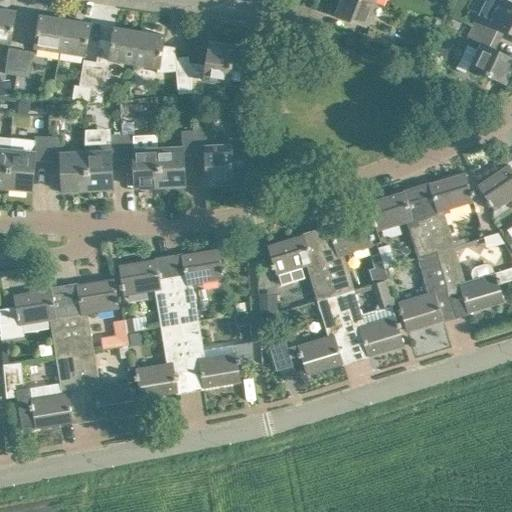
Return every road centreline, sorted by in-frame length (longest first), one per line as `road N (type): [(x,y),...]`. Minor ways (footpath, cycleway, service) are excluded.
road 1 (residential): [(0,477),(336,407),(511,350)]
road 2 (residential): [(511,111),(438,149),(302,199),(189,221),(92,224)]
